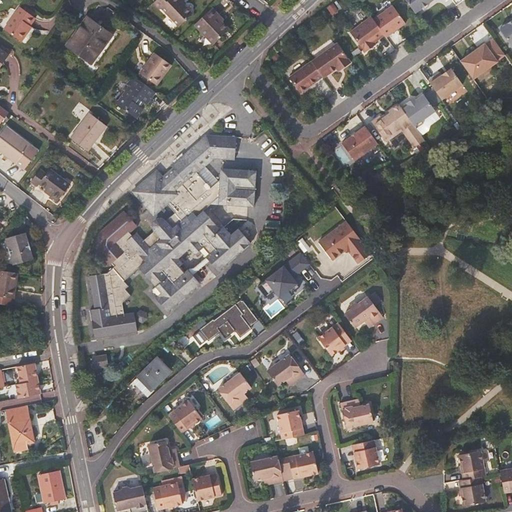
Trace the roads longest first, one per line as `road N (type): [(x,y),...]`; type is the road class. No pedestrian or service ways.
road 1 (residential): [(336,282),(245,351),(197,362),(83,479)]
road 2 (residential): [(248,56),(289,120),(309,131),(495,0)]
road 3 (residential): [(60,245),(139,154),(248,56)]
road 4 (residential): [(83,479),(55,336),(60,245)]
road 5 (unknown): [(148,146),(0,34)]
road 6 (residential): [(340,492),(320,390),(385,355)]
